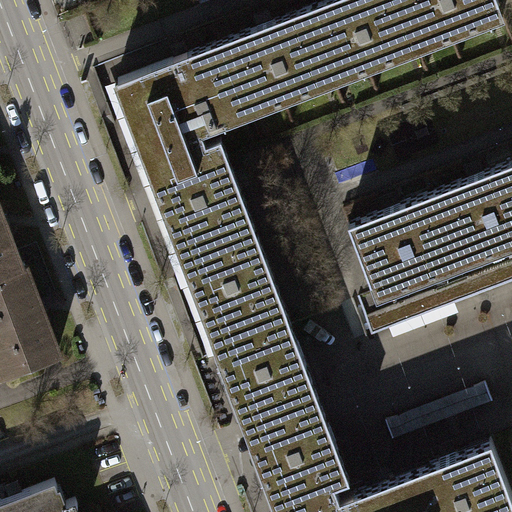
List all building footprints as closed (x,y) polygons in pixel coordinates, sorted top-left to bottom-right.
[(502,4),(500,0),(331,0),(190,54),(207,97),(192,102),(176,59),(121,80),(143,137),(170,208),(202,293),(236,382),(256,434),(267,465),(285,511),(511,511),(511,488),(494,440),(357,492),(364,511),(348,511),(338,484),(352,478),(339,443),(325,407),(223,139),(209,145),(197,112),(211,107),(218,125),(273,104),(356,72),(443,39),(489,22),(484,10),(502,4)] [(511,156),(436,185),(345,220),(355,247),(367,279),(384,273),(388,283),(371,289),(377,305),(385,324),(453,298),(487,285),(511,275),(511,156)] [(0,377),(2,383),(66,358),(45,303),(30,262),(26,264),(10,220),(0,194),(0,377)] [(486,380),(386,418),(393,437),(494,399),(486,380)] [(0,511),(67,511),(63,500),(59,502),(50,477),(16,490),(0,496),(0,511)]
